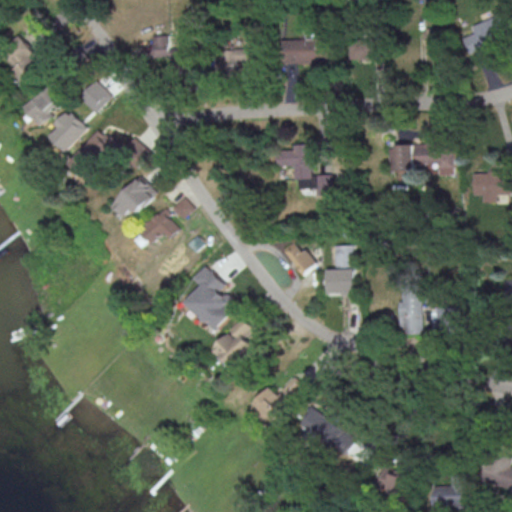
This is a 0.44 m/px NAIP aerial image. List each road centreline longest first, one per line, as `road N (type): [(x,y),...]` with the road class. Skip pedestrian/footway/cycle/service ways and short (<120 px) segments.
road 1 (residential): [(511,388),(426,370),(296,316),(195,185),(77,0)]
road 2 (residential): [(511,89),(473,102),(152,119)]
